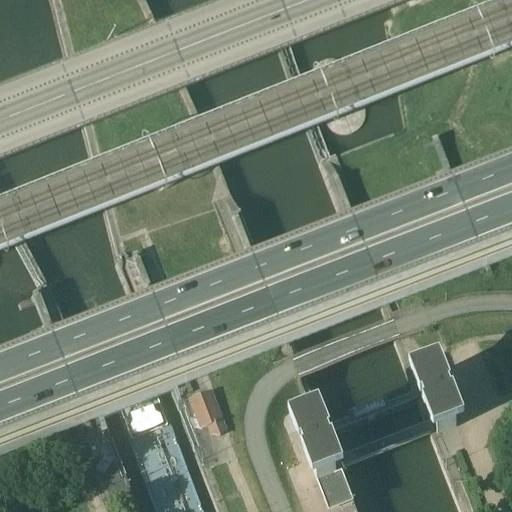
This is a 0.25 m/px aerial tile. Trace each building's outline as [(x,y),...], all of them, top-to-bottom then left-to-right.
[(289,0),(297,20),(298,23),(301,26),(303,28),(306,29),(309,30),(312,30),(316,30),(319,29),(321,27),(323,25),(326,21),(326,17),(327,14),(327,11),(321,0),(289,0)] [(136,49),(97,63),(112,102),(151,87),(136,49)] [(316,67),(314,72),(316,80),(329,114),(334,122),(339,125),(342,126),(352,127),(358,125),(363,122),(367,118),(368,112),(369,107),(368,98),(355,65),(349,57),(346,55),(342,53),(334,52),(328,53),(323,56),(317,63),(316,67)] [(132,164),(135,174),(141,182),(150,187),(160,188),(170,186),(178,180),(183,171),(184,161),(182,151),(175,143),(167,138),(157,137),(147,139),(139,145),(134,154),(132,164)] [(203,396),(190,401),(201,429),(208,426),(212,436),(217,437),(219,437),(221,435),(224,432),(209,394),(207,395),(203,396)]
